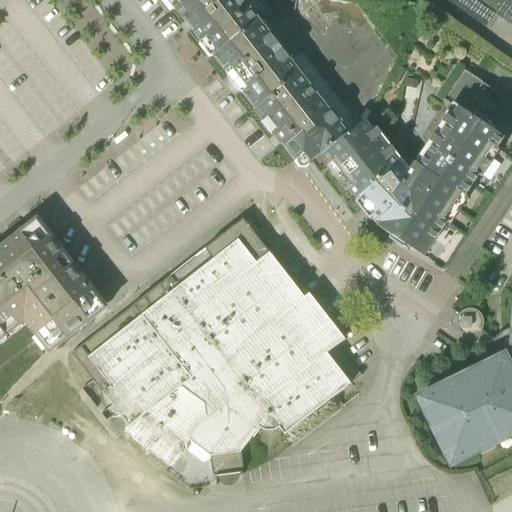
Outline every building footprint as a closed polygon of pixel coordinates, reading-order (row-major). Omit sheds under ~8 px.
[(167,0),(176,11),(190,0),(167,0)] [(213,58),(259,21),(242,0),(190,0),(176,11),(213,58)] [(511,0),(443,0),(484,28),(494,14),(511,27),(511,0)] [(256,110),(301,75),(259,21),(213,58),(256,110)] [(409,171),(402,162),(377,129),(373,131),(366,123),(363,123),(348,135),(321,156),(355,200),(357,199),(379,224),(377,227),(423,257),(446,223),(450,224),(467,199),(465,196),(478,176),(482,178),(507,142),(504,139),(511,126),(511,103),(463,72),(437,109),(444,113),(445,115),(409,171)] [(321,156),(348,135),(301,75),(256,110),(285,147),(286,147),(302,168),(320,154),(321,156)] [(49,355),(107,310),(37,220),(0,249),(0,327),(8,337),(24,324),(49,355)] [(119,414),(129,427),(124,433),(141,445),(142,450),(145,453),(150,452),(169,466),(178,455),(183,454),(186,451),(185,445),(189,440),(210,456),(212,476),(216,475),(217,479),(218,481),(222,485),(227,487),(232,486),(236,483),(239,478),(239,472),(243,472),(240,453),(258,428),(261,430),(265,431),(270,432),(274,431),(279,428),(284,435),(361,376),(337,345),(344,340),(309,294),(304,298),(243,220),(72,354),(112,406),(112,411),(114,414),(119,414)] [(511,291),(508,347),(511,347),(511,369),(505,356),(418,397),(452,468),(511,438),(511,291)]
